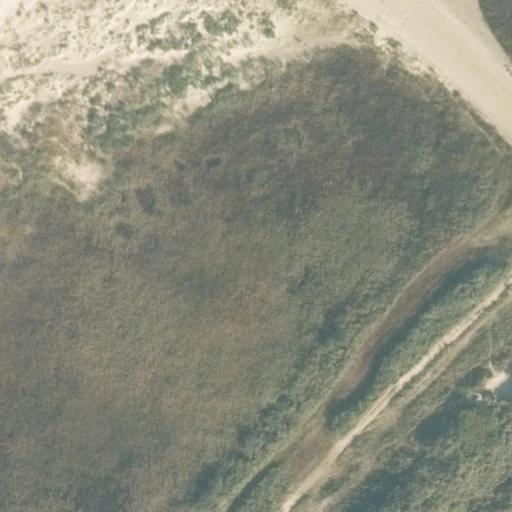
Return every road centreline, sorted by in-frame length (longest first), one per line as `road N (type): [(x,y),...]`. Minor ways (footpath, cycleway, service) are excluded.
road 1 (track): [(227,511),(408,296),(511,215)]
road 2 (track): [(308,511),(511,293)]
road 3 (track): [(511,110),(398,0)]
